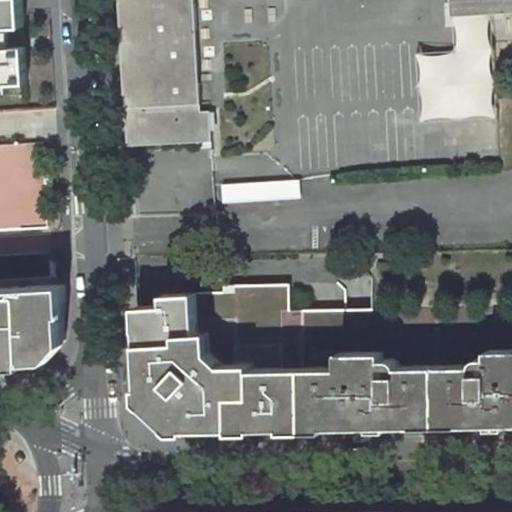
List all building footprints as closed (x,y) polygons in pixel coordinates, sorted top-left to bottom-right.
[(24,0),(0,0),(0,84),(29,83),(27,47),(1,49),(0,39),(0,27),(26,26),(24,0)] [(511,0),(118,0),(124,108),(199,104),(193,0),(450,0),(451,18),(491,16),(511,15),(511,0)] [(199,104),(124,108),(126,147),(210,143),(208,113),(200,113),(199,104)] [(136,216),(212,212),(209,145),(132,149),(136,216)] [(0,229),(46,228),(42,149),(0,150),(0,229)] [(217,182),(218,200),(298,196),(297,178),(217,182)] [(0,358),(25,357),(25,362),(44,361),(64,337),(62,313),(67,313),(65,284),(0,288),(0,358)] [(251,363),(222,363),(205,344),(204,329),(199,329),(197,295),(167,295),(167,305),(136,306),(141,397),(142,400),(172,429),(304,427),(304,420),(303,367),(251,368),(251,363)] [(511,357),(510,358),(509,350),(474,350),(474,365),(437,365),(438,417),(450,417),(458,425),(511,423),(511,357)] [(326,427),(414,425),(422,417),(438,417),(437,365),(401,366),(400,361),(399,360),(383,359),(382,352),(347,352),(347,367),(303,367),(304,420),(319,419),(326,427)]
